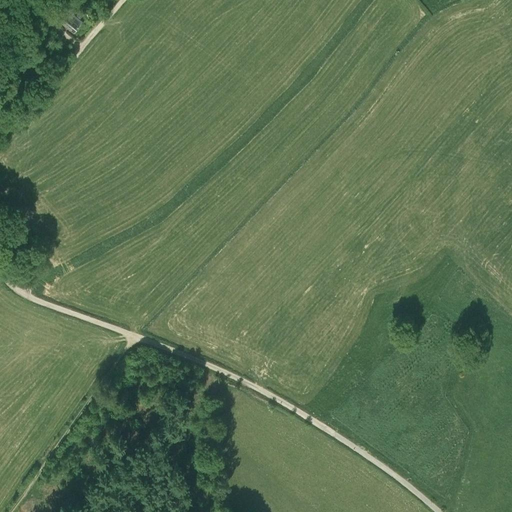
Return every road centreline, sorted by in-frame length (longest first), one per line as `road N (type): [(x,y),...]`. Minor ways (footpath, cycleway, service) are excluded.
road 1 (track): [(438,511),(277,399),(134,335)]
road 2 (track): [(11,511),(134,335)]
road 3 (track): [(134,335),(31,298),(0,272)]
